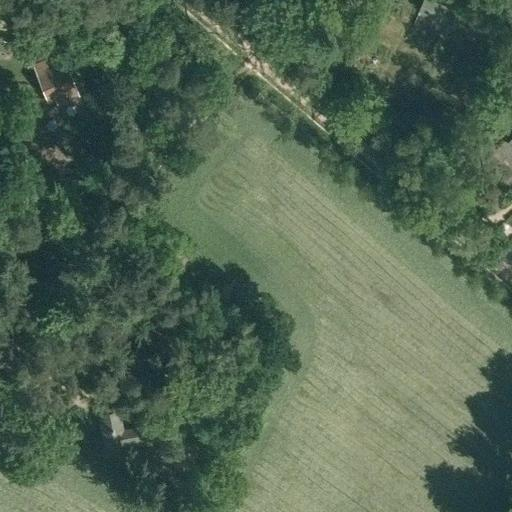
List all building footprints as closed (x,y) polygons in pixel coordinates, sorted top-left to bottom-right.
[(461,8),(442,0),(424,0),(423,4),(456,19),(461,8)] [(475,45),(477,30),(449,27),(447,42),(475,45)] [(0,49),(15,52),(18,37),(0,33),(0,49)] [(56,95),(58,101),(77,94),(64,60),(55,63),(52,55),(34,62),(48,98),(56,95)] [(99,412),(107,454),(125,451),(123,439),(137,436),(135,426),(122,428),(118,409),(99,412)] [(179,451),(175,446),(169,450),(173,456),(179,451)]
